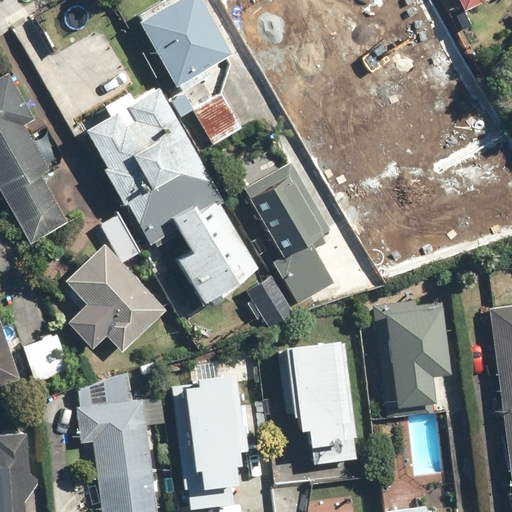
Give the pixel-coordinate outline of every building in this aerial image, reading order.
[(196,0),(166,0),(133,20),(172,85),(228,52),(196,0)] [(236,0),(230,4),(278,86),(340,51),(310,0),(236,0)] [(333,0),(366,56),(394,40),(391,35),(425,16),(420,8),(426,5),(422,0),(333,0)] [(454,0),(459,10),(479,0),(454,0)] [(0,74),(0,196),(26,241),(63,220),(37,174),(45,170),(18,122),(28,117),(3,73),(0,74)] [(115,109),(84,127),(106,163),(101,166),(122,201),(125,199),(150,242),(185,222),(223,286),(258,266),(220,201),(224,199),(157,85),(124,104),(132,118),(123,123),(115,109)] [(216,90),(188,107),(210,143),(238,126),(216,90)] [(282,253),(271,260),(296,301),(333,279),(309,241),(326,231),(302,192),(306,189),(288,161),(242,188),(282,253)] [(115,212),(97,224),(121,261),(139,249),(115,212)] [(101,318),(96,323),(121,350),(165,308),(103,242),(64,280),(101,318)] [(270,273),(244,289),(267,325),(292,309),(270,273)] [(406,299),(366,304),(379,414),(423,409),(422,399),(432,398),(429,373),(445,371),(437,303),(407,306),(406,299)] [(511,511),(511,302),(482,307),(511,511)] [(0,382),(16,377),(0,329),(0,382)] [(18,346),(30,381),(66,369),(53,333),(18,346)] [(272,348),(285,448),(314,444),(318,468),(349,464),(333,340),(272,348)] [(172,389),(189,491),(233,484),(216,382),(172,389)] [(92,439),(101,511),(156,511),(140,397),(74,406),(79,441),(92,439)] [(0,511),(10,511),(10,507),(28,506),(20,435),(0,436),(0,511)] [(374,511),(454,511),(454,510),(440,511),(414,511),(413,503),(374,509),(374,511)]
